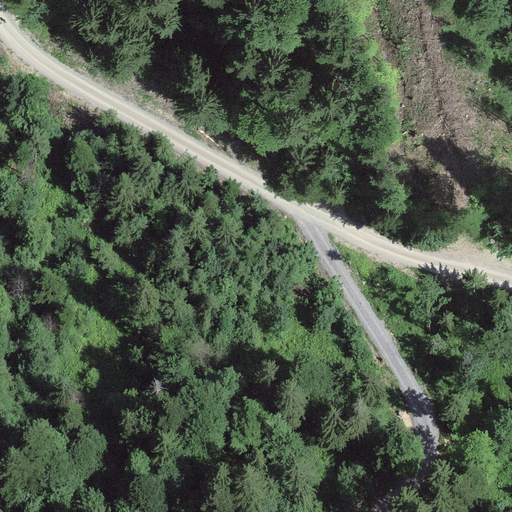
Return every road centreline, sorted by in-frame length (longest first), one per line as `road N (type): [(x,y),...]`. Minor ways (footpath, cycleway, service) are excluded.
road 1 (track): [(0,18),(30,51),(94,94),(316,215),(403,255),(511,285)]
road 2 (track): [(383,511),(407,493),(429,452),(415,388),(311,226),(316,215)]
